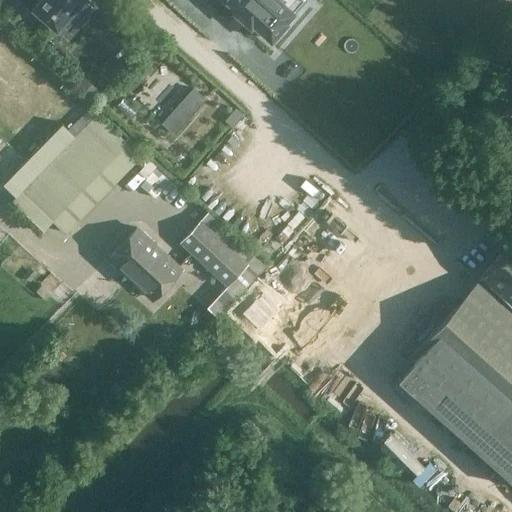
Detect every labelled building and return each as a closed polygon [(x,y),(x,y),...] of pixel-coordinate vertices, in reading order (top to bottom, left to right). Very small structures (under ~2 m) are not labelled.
[(56,29),(81,0),(37,0),(31,7),(56,29)] [(232,10),(250,26),(252,23),(270,39),(286,21),(285,19),(302,0),(226,0),(235,7),(232,10)] [(392,40),(371,66),(401,92),(423,66),(392,40)] [(511,126),(511,124),(511,71),(485,99),(511,126)] [(194,84),(162,117),(174,129),(207,96),(194,84)] [(64,229),(133,151),(84,107),(68,125),(74,131),(21,191),(64,229)] [(226,285),(248,262),(200,217),(179,240),(226,285)] [(136,223),(106,257),(152,299),(183,267),(136,223)] [(397,377),(511,480),(511,239),(406,357),(411,362),(397,377)] [(355,374),(363,364),(335,340),(327,349),(355,374)]
